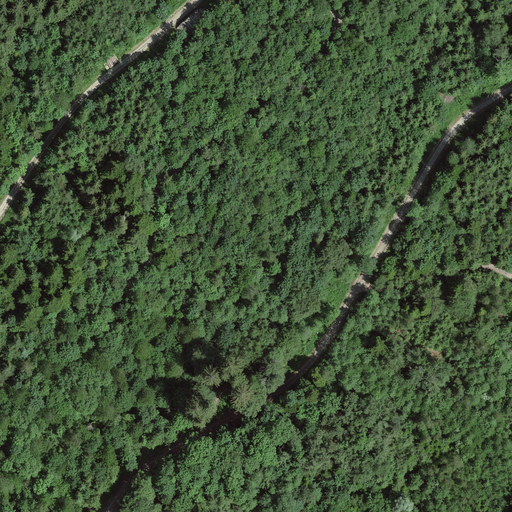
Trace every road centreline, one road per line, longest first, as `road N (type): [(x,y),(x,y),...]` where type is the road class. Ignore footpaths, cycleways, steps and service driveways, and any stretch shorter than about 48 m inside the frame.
road 1 (track): [(109,511),(135,477),(175,448),(286,384),(333,327),(452,130),(511,87)]
road 2 (track): [(0,217),(92,91),(198,0)]
